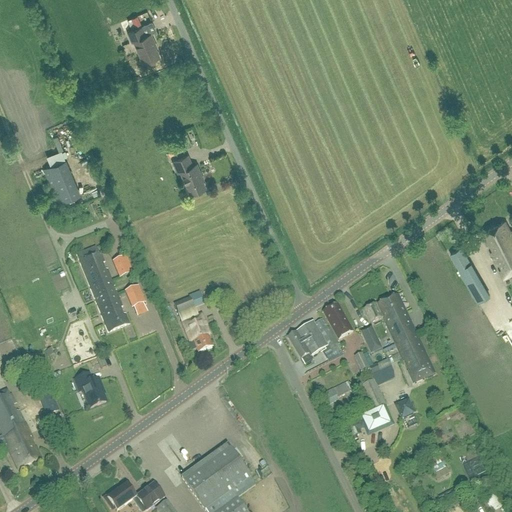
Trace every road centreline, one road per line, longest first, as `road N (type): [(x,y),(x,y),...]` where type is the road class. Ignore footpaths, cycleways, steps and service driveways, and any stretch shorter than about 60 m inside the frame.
road 1 (unclassified): [(304,310),(169,0)]
road 2 (tertiary): [(23,511),(270,333)]
road 3 (tertiary): [(304,310),(511,160)]
road 4 (unclassified): [(358,511),(270,333)]
road 5 (track): [(0,110),(53,240)]
